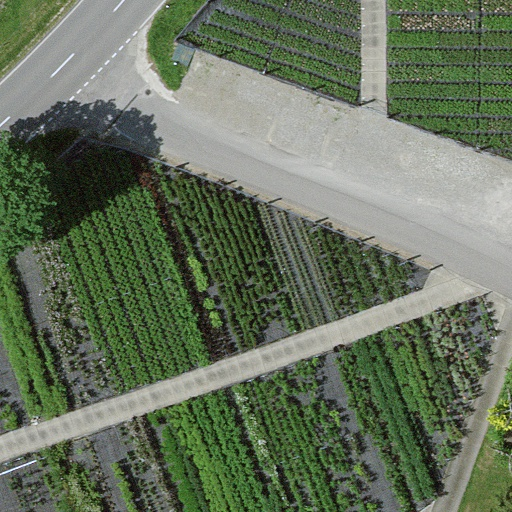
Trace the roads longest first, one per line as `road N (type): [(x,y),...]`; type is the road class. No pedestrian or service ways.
road 1 (track): [(0,450),(350,332),(488,266)]
road 2 (track): [(441,511),(511,329)]
road 3 (primary): [(124,0),(0,126)]
